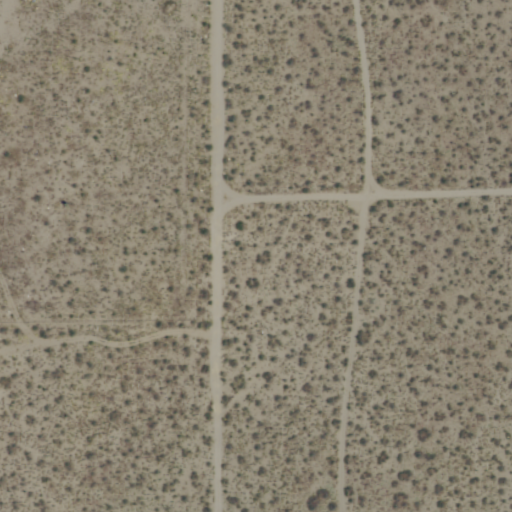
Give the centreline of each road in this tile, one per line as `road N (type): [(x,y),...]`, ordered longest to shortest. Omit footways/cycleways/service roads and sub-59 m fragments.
road 1 (residential): [(219,511),(219,0)]
road 2 (track): [(219,197),(511,192)]
